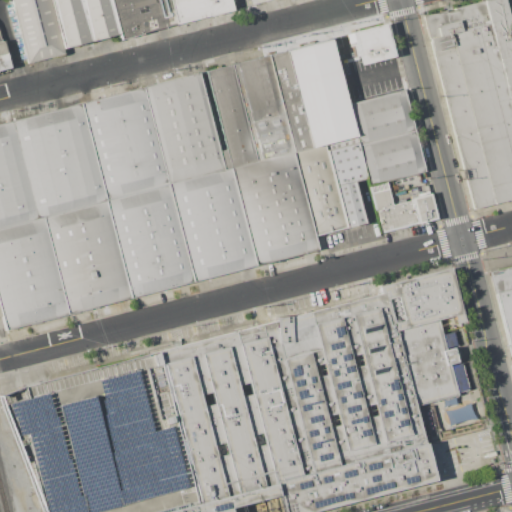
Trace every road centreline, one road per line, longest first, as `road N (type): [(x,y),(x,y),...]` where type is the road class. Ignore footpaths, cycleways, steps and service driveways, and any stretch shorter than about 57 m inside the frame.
road 1 (residential): [(511,225),(0,358)]
road 2 (tertiary): [(399,0),(508,414)]
road 3 (residential): [(372,0),(0,98)]
